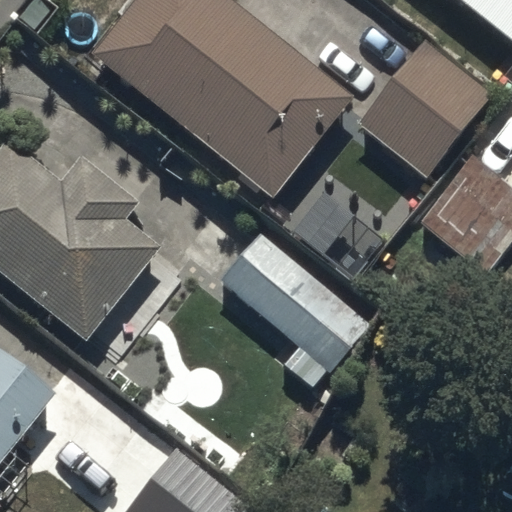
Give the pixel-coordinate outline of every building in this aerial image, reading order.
[(225,0),(131,0),(91,52),(273,196),(350,98),(225,0)] [(511,0),(460,0),(511,41),(511,0)] [(412,44),(356,129),(437,182),(493,96),(412,44)] [(7,135),(0,144),(0,273),(90,345),(168,246),(135,220),(145,208),(78,154),(60,177),(7,135)] [(511,190),(469,157),(418,221),(489,276),(511,247),(511,190)] [(267,229),(221,280),(330,378),(376,327),(267,229)] [(0,470),(59,400),(0,351),(0,470)] [(178,454),(132,511),(249,511),(250,511),(178,454)]
